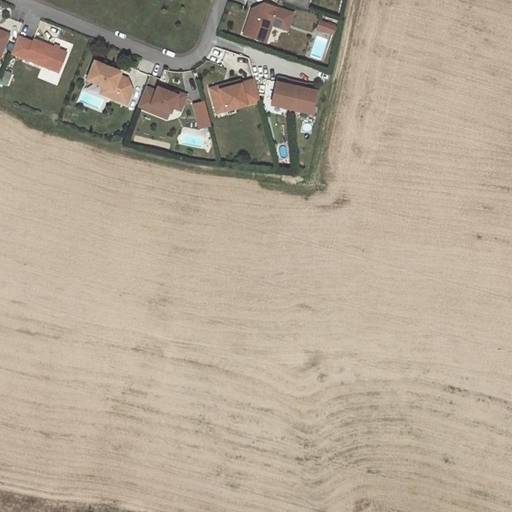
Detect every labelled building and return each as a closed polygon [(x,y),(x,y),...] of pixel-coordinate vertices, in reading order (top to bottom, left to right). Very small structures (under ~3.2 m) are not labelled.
[(260,11),(252,8),(243,35),(265,42),(271,25),(281,28),(284,20),(290,22),(293,13),(263,3),(260,11)] [(263,3),(252,8),(260,11),(263,3)] [(317,19),(314,28),(333,34),(336,25),(317,19)] [(284,20),(281,28),(287,30),(290,22),(284,20)] [(0,56),(9,34),(0,30),(0,56)] [(32,42),(18,36),(11,53),(58,72),(66,52),(33,39),(32,42)] [(120,71),(94,61),(86,79),(112,89),(109,97),(127,104),(133,90),(128,79),(119,75),(120,71)] [(278,76),(276,82),(286,85),(287,80),(288,78),(278,76)] [(216,109),(236,104),(236,107),(260,101),(254,79),(240,83),(239,80),(225,84),(226,87),(211,91),(216,109)] [(290,109),(297,82),(287,80),(286,85),(276,82),(271,104),(290,109)] [(306,85),(297,82),(290,109),(310,113),(315,92),(315,91),(305,89),(306,85)] [(306,85),(305,89),(315,91),(316,85),(306,83),(306,85)] [(145,87),(137,107),(148,111),(150,105),(170,113),(172,107),(173,104),(182,107),(186,96),(178,92),(176,95),(167,91),(161,89),(157,87),(155,91),(145,87)] [(190,103),(197,129),(210,125),(202,100),(190,103)] [(236,104),(216,109),(217,112),(236,107),(236,104)]
